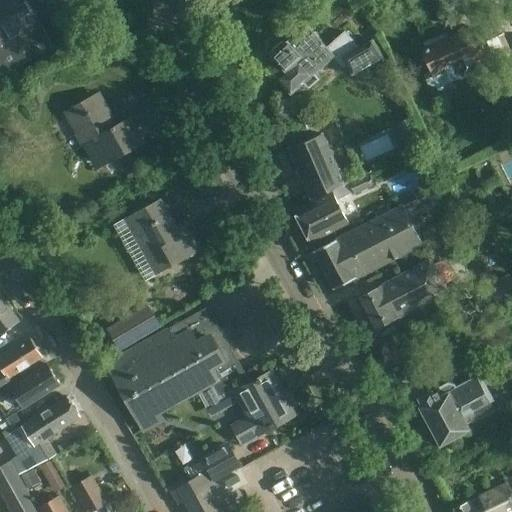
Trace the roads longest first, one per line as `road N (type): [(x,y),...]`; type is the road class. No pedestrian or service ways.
road 1 (tertiary): [(410,479),(198,95),(174,35),(172,0)]
road 2 (unclassified): [(158,511),(0,252)]
